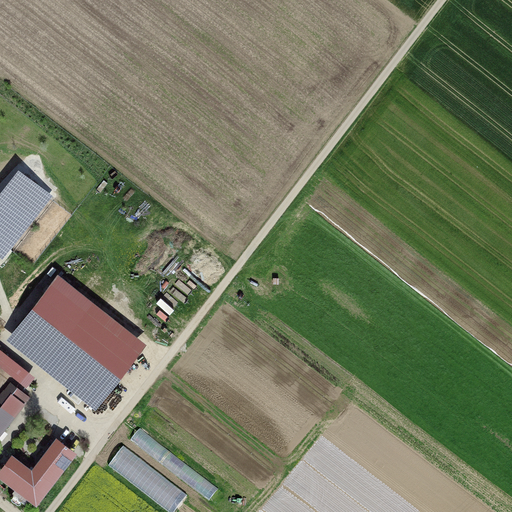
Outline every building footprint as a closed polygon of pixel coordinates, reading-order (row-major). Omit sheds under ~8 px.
[(0,258),(3,261),(53,196),(19,170),(0,193),(0,258)] [(58,275),(6,341),(95,411),(147,345),(58,275)] [(33,376),(0,349),(0,364),(26,385),(33,376)] [(0,408),(0,431),(28,396),(17,387),(0,408)] [(32,473),(12,457),(2,470),(35,496),(70,450),(57,440),(32,473)]
